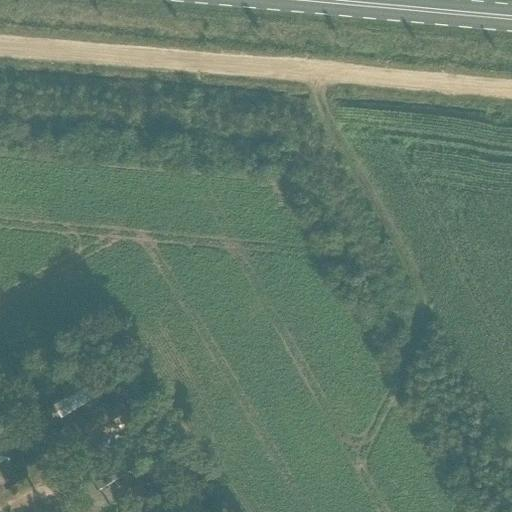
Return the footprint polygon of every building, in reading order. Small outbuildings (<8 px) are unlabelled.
[(140,24),(141,0),(19,0),(19,15),(140,24)] [(43,389),(57,414),(79,402),(65,377),(43,389)] [(105,416),(113,412),(106,397),(76,410),(86,434),(109,425),(105,416)] [(27,402),(14,409),(21,422),(34,415),(27,402)] [(84,458),(67,467),(73,480),(91,471),(84,458)] [(142,486),(130,493),(136,503),(148,497),(142,486)]
